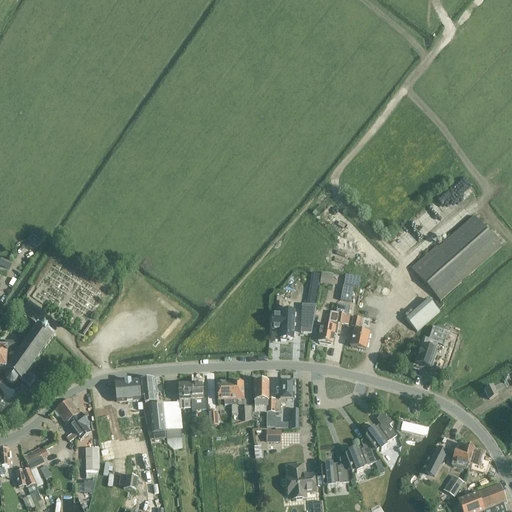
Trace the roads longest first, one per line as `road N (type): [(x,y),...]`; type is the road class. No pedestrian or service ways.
road 1 (track): [(335,170),(338,197),(405,263),(419,295),(382,334),(365,379)]
road 2 (tertiary): [(0,439),(90,380),(176,368)]
road 3 (tertiary): [(511,485),(487,439),(454,409),(365,379)]
road 4 (tertiary): [(317,368),(176,368)]
